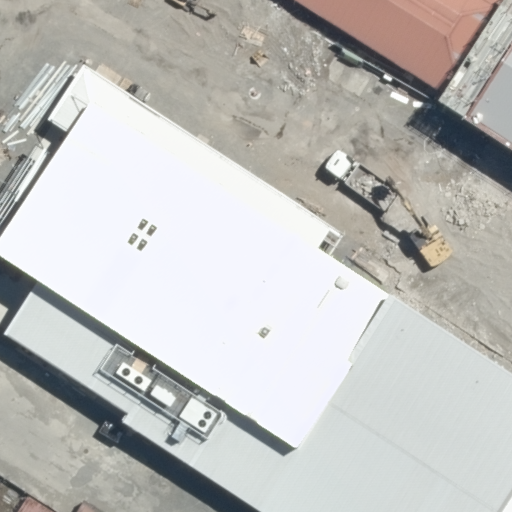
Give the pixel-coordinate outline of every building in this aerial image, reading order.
[(278,6),(267,0),(170,0),(249,50),(278,6)] [(511,0),(291,0),(441,94),(503,0),(511,0)] [(511,9),(447,110),(511,151),(511,9)] [(0,248),(294,438),(394,287),(420,249),(398,235),(108,48),(0,209),(0,248)] [(394,287),(511,363),(511,208),(468,179),(436,176),(398,235),(420,249),(394,287)] [(244,511),(502,511),(511,497),(511,363),(394,287),(294,438),(290,443),(243,414),(221,406),(181,469),(210,489),(210,490),(244,511)]
